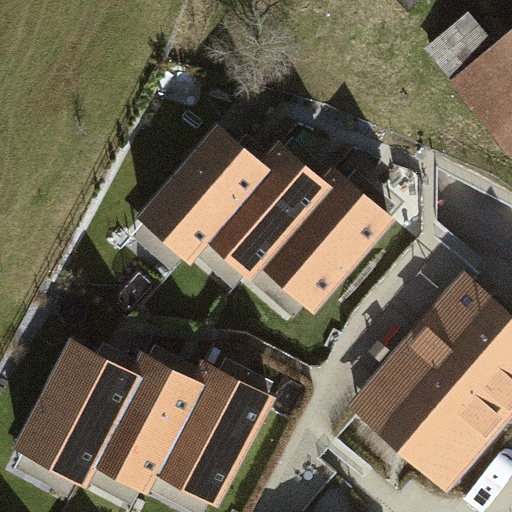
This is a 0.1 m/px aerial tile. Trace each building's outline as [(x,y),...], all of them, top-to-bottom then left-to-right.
[(511,32),(492,49),(467,18),(430,48),(493,121),(496,118),(511,137),(511,32)] [(247,151),(220,127),(144,214),(191,254),(209,234),(207,232),(265,166),(263,165),(247,151)] [(281,144),(263,165),(265,166),(207,232),(209,234),(252,271),(263,259),(261,257),(326,183),(325,182),(309,168),(281,144)] [(336,170),(325,182),(326,183),(261,257),(263,259),(315,304),(390,217),(361,192),(336,170)] [(511,397),(511,320),(468,283),(375,391),(457,462),(511,397)] [(106,358),(75,342),(21,443),(85,477),(95,457),(94,456),(137,375),(136,374),(106,358)] [(146,354),(136,374),(137,375),(94,456),(95,457),(146,484),(157,465),(155,464),(198,382),(197,381),(178,371),(146,354)] [(207,362),(197,381),(198,382),(155,464),(157,465),(217,497),(271,396),(238,378),(207,362)]
